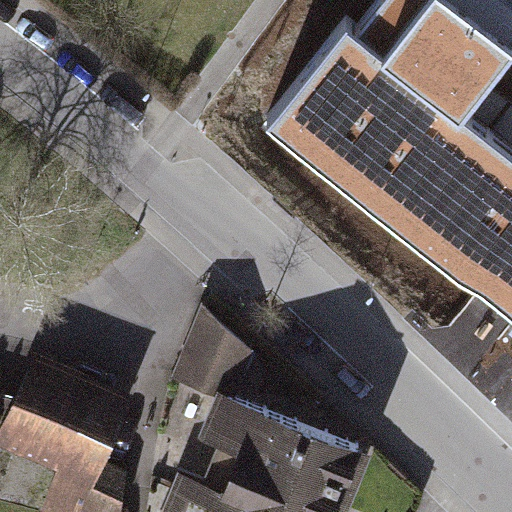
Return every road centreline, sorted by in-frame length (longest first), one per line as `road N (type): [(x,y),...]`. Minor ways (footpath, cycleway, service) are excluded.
road 1 (residential): [(223,216),(511,498)]
road 2 (residential): [(0,49),(223,216)]
road 3 (residential): [(0,318),(92,324),(142,301),(223,216)]
